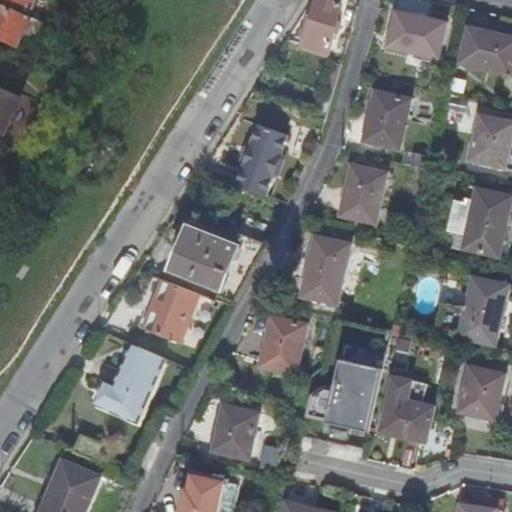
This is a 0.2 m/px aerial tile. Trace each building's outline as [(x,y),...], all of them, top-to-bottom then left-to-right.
[(0,0),(0,40),(15,46),(18,39),(33,44),(42,22),(27,16),(33,1),(29,0),(0,0)] [(345,0),(320,0),(313,32),(304,30),(301,38),(311,41),(309,46),(333,52),(345,0)] [(441,60),(449,23),(398,12),(389,49),(441,60)] [(511,75),(511,37),(471,28),(463,64),(511,75)] [(333,63),(326,85),(334,87),(341,65),(333,63)] [(0,134),(15,99),(0,93),(0,134)] [(414,101),(378,93),(366,143),(402,151),(414,101)] [(472,160),(509,167),(511,153),(511,121),(483,114),(472,160)] [(292,137),(262,126),(255,144),(247,163),(239,186),(267,197),(286,161),(284,155),(292,137)] [(247,163),(255,144),(250,146),(243,162),(247,163)] [(365,154),(357,153),(354,166),(362,168),(365,154)] [(428,167),(431,156),(415,153),(412,164),(428,167)] [(243,162),(235,185),(239,186),(247,163),(243,162)] [(362,168),(354,166),(342,217),(378,225),(391,174),(362,168)] [(511,196),(480,189),(476,205),(469,235),(466,250),(503,258),(511,217),(511,196)] [(469,235),(476,205),(461,201),(454,231),(469,235)] [(267,245),(242,235),(238,247),(191,229),(174,273),(221,291),(217,301),(234,307),(267,245)] [(353,244),(317,237),(303,298),(340,305),(353,244)] [(499,346),(511,288),(511,285),(477,278),(469,310),(443,303),(437,332),(499,346)] [(202,295),(164,280),(145,329),(182,344),(202,295)] [(297,377),(309,326),(273,317),(261,369),(297,377)] [(401,336),(413,338),(416,324),(404,321),(401,336)] [(413,338),(401,336),(398,350),(410,353),(413,338)] [(370,433),(388,353),(347,344),(337,387),(328,385),(315,395),(307,419),(332,425),(330,431),(352,435),(353,429),(370,433)] [(165,358),(134,345),(117,386),(106,382),(97,404),(138,421),(165,358)] [(462,413),(498,422),(509,375),(473,367),(462,413)] [(425,406),(429,386),(395,379),(382,434),(428,444),(436,408),(425,406)] [(251,461),(262,415),(225,407),(214,453),(251,461)] [(80,451),(79,454),(102,463),(109,448),(85,438),(80,451)] [(66,462),(45,511),(88,511),(103,479),(66,462)] [(221,511),(228,481),(193,473),(183,511),(221,511)]
